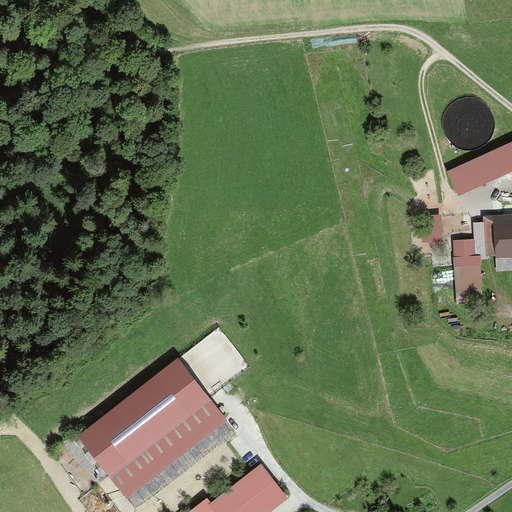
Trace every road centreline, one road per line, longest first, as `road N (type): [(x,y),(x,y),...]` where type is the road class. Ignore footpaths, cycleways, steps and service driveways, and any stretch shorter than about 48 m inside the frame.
road 1 (track): [(511,106),(407,29),(154,52),(82,0)]
road 2 (track): [(154,52),(158,118),(117,206),(84,237),(0,286)]
road 3 (track): [(335,511),(308,503),(281,478),(196,355)]
